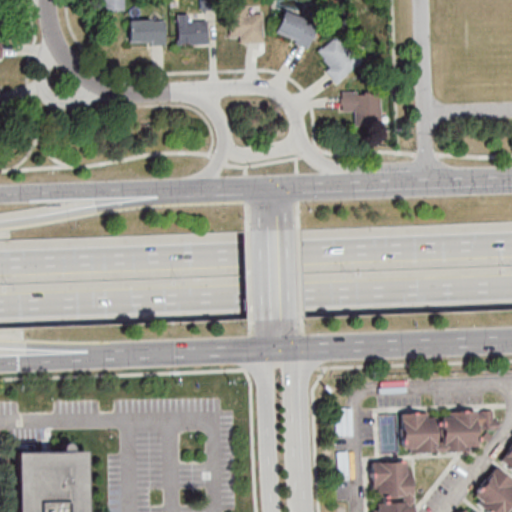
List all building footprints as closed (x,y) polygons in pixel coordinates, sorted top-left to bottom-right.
[(229,5),(229,36),(239,36),(239,42),(262,42),(262,12),(250,12),(250,5),(229,5)] [(310,47),(318,22),(282,12),(275,37),(310,47)] [(177,43),(207,43),(207,14),(177,14),(177,43)] [(166,19),(129,19),(129,44),(166,44),(166,19)] [(337,82),(363,61),(339,33),(314,54),(337,82)] [(339,111),(353,112),(353,125),(380,126),(381,92),(340,90),(339,111)] [(0,120),(8,117),(0,93),(0,120)] [(400,415),(401,453),(478,450),(477,429),(496,429),(495,412),(400,415)] [(511,444),(500,463),(511,471),(511,444)] [(14,511),(14,450),(88,449),(88,511),(14,511)] [(411,511),(411,461),(371,462),(372,502),(372,511),(411,511)] [(505,511),(511,503),(511,479),(494,466),(469,499),(486,511),(505,511)]
